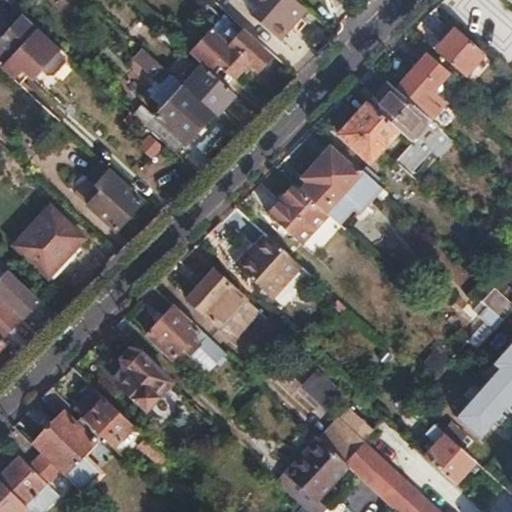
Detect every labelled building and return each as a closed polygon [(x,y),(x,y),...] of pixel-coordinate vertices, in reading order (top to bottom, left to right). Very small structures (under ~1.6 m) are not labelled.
[(296,0),(248,0),(258,8),(252,15),(278,39),(292,25),(289,22),(304,7),(296,0)] [(505,63),(511,57),(511,25),(489,0),(468,0),(476,9),(465,19),(505,63)] [(22,13),(0,37),(0,67),(11,78),(23,65),(29,59),(39,69),(47,76),(54,75),(67,61),(67,53),(49,38),(22,13)] [(210,25),(188,52),(203,64),(225,85),(248,60),(257,69),(270,55),(232,21),(220,34),(210,25)] [(454,28),(435,49),(465,76),(484,54),(454,28)] [(426,54),(395,88),(429,119),(443,104),(431,93),(448,74),(426,54)] [(166,87),(175,77),(153,58),(145,67),(166,87)] [(29,59),(23,65),(33,75),(39,69),(29,59)] [(183,85),(213,111),(216,114),(235,93),(225,85),(203,64),(183,85)] [(367,104),(398,130),(412,143),(396,161),(410,174),(431,150),(437,156),(452,140),(429,119),(395,88),(387,82),(367,104)] [(183,84),(146,125),(153,132),(164,142),(165,143),(176,153),(213,111),(183,85),(183,84)] [(367,104),(366,103),(338,134),(370,161),(398,130),(367,104)] [(164,142),(153,132),(145,141),(156,151),(164,142)] [(307,185),(301,191),(327,215),(336,223),(353,205),(359,211),(381,187),(364,172),(361,176),(328,149),(302,177),(308,183),(307,185)] [(99,187),(87,201),(117,230),(141,203),(106,169),(95,182),(99,187)] [(301,191),(294,184),(268,212),(279,222),(289,231),(301,243),(313,229),(327,215),(301,191)] [(15,239),(50,205),(33,188),(11,209),(3,227),(15,239)] [(50,205),(15,239),(12,243),(46,275),(84,237),(50,205)] [(289,231),(279,222),(274,228),(285,237),(289,231)] [(281,249),(268,236),(250,256),(248,253),(246,253),(235,265),(270,296),(299,265),(281,249)] [(202,281),(195,289),(186,298),(219,328),(246,299),(213,269),(202,281)] [(0,277),(0,293),(25,316),(38,302),(7,272),(1,278),(0,277)] [(190,284),(195,289),(202,281),(197,276),(190,284)] [(511,304),(495,289),(493,288),(481,301),(502,320),(511,308),(511,304)] [(0,331),(4,335),(18,320),(0,302),(0,331)] [(217,363),(227,354),(172,305),(146,334),(168,354),(178,344),(190,354),(197,346),(217,363)] [(511,411),(511,333),(491,358),(495,362),(451,413),(478,435),(504,404),(511,411)] [(171,383),(133,347),(129,347),(118,359),(120,367),(119,369),(112,377),(145,409),(147,409),(171,383)] [(314,370),(299,386),(318,405),(334,389),(314,370)] [(83,404),(77,410),(113,445),(132,425),(86,379),(74,391),(83,400),(83,404)] [(51,388),(42,398),(59,415),(34,441),(64,471),(62,474),(81,493),(99,475),(81,458),(81,456),(95,442),(95,440),(65,409),(65,407),(67,406),(67,403),(51,388)] [(340,422),(321,442),(343,461),(361,442),(340,422)] [(368,440),(399,464),(413,446),(381,423),(368,440)] [(435,441),(423,454),(455,484),(474,462),(434,424),(426,432),(435,441)] [(168,460),(144,437),(136,446),(159,468),(168,460)] [(321,442),(319,440),(288,474),(315,499),(347,465),(343,461),(321,442)] [(343,461),(347,465),(358,476),(398,511),(440,511),(425,497),(362,440),(361,442),(343,461)] [(18,456),(0,473),(0,482),(23,504),(46,482),(49,485),(61,472),(40,452),(28,465),(18,456)] [(0,482),(0,511),(30,511),(23,504),(0,482)]
